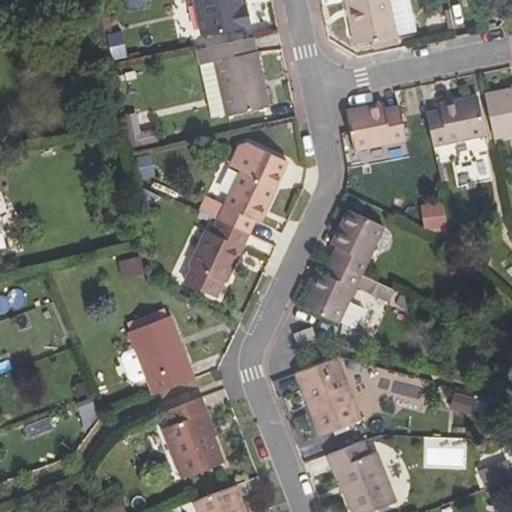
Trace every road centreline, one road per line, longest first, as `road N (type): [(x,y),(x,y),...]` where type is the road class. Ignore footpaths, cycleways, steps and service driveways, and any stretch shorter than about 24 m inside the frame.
road 1 (residential): [(314,87),(328,182),(252,355),(304,511)]
road 2 (residential): [(511,47),(314,87)]
